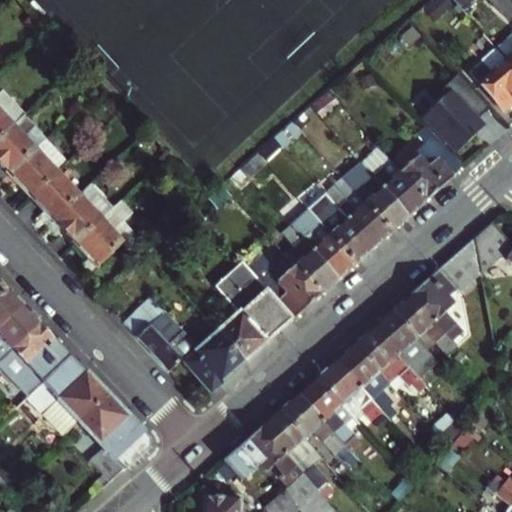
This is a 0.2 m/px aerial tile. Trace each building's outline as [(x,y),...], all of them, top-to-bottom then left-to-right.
[(453,0),(462,9),(472,0),(453,0)] [(511,35),(497,49),(511,65),(511,35)] [(511,65),(497,49),(471,73),(504,110),(511,103),(511,65)] [(478,118),(489,107),(458,73),(446,85),(451,90),(423,115),(456,151),(476,134),(473,131),(482,123),(478,118)] [(0,137),(13,125),(22,116),(25,114),(2,90),(0,91),(0,137)] [(335,106),(327,97),(315,108),(324,117),(335,106)] [(44,140),(22,116),(13,125),(35,148),(44,140)] [(473,131),(476,134),(485,125),(482,123),(473,131)] [(0,178),(2,180),(35,148),(13,125),(0,137),(0,164),(0,165),(0,164),(0,178)] [(390,161),(425,201),(454,176),(452,174),(463,164),(431,128),(421,138),(429,147),(408,166),(398,155),(390,161)] [(67,164),(44,140),(35,148),(2,180),(11,190),(18,184),(31,198),(58,172),(67,164)] [(362,165),(408,217),(425,201),(390,161),(379,149),(362,165)] [(408,217),(362,165),(353,173),(363,184),(354,191),(391,232),(408,217)] [(46,227),(80,195),(58,172),(31,198),(44,212),(38,218),(46,227)] [(330,199),(373,247),(384,238),(391,232),(354,191),(343,201),(336,194),(330,199)] [(102,218),(80,195),(46,227),(55,236),(62,230),(75,244),(102,218)] [(373,247),(330,199),(328,196),(318,205),(327,215),(319,222),(355,263),(373,247)] [(111,210),(102,218),(75,244),(88,258),(81,264),(90,273),(96,267),(97,268),(133,234),(111,210)] [(299,218),(290,225),(338,279),(355,263),(319,222),(310,230),(299,218)] [(511,243),(493,221),(473,238),(480,273),(511,244),(511,243)] [(304,258),(294,266),(320,295),(338,279),(290,225),(282,233),(292,245),(304,258)] [(172,231),(163,238),(173,249),(182,241),(172,231)] [(446,332),(453,340),(462,331),(446,311),(455,304),(448,295),(458,286),(461,289),(480,273),(473,238),(411,293),(446,332)] [(292,245),(283,253),(294,266),(304,258),(292,245)] [(246,266),(257,280),(264,273),(252,261),(246,266)] [(238,314),(218,333),(244,362),(292,319),(277,302),(257,280),(246,266),(242,262),(214,287),(238,314)] [(287,293),(277,302),(292,319),(320,295),(294,266),(277,282),(287,293)] [(7,290),(0,296),(0,329),(24,308),(7,290)] [(446,332),(411,293),(392,310),(417,338),(426,330),(436,341),(446,332)] [(151,297),(123,323),(153,355),(168,371),(181,359),(211,391),(244,362),(218,333),(206,343),(197,332),(189,340),(151,297)] [(203,303),(197,309),(209,322),(216,316),(203,303)] [(197,309),(193,304),(181,315),(197,332),(205,325),(208,329),(212,326),(209,322),(197,309)] [(0,360),(40,324),(24,308),(0,329),(0,360)] [(392,310),(373,327),(415,373),(421,368),(414,361),(419,356),(408,345),(417,338),(392,310)] [(40,324),(0,360),(0,366),(28,396),(71,357),(40,324)] [(415,373),(373,327),(355,343),(380,370),(390,382),(403,371),(421,391),(426,386),(415,373)] [(380,370),(355,343),(336,360),(378,407),(390,420),(399,413),(387,399),(385,401),(378,394),(382,390),(372,378),(380,370)] [(27,398),(63,437),(79,423),(108,396),(71,357),(28,396),(27,398)] [(378,407),(336,360),(317,377),(342,404),(350,396),(361,408),(365,404),(372,412),(378,407)] [(342,404),(317,377),(298,394),(340,441),(346,447),(356,438),(340,421),(349,412),(342,404)] [(340,441),(298,394),(280,410),(304,437),(313,430),(323,441),(328,437),(335,445),(340,441)] [(108,396),(79,423),(103,448),(92,460),(111,481),(148,448),(148,439),(108,396)] [(304,437),(280,410),(261,426),(303,474),(312,484),(317,490),(328,481),(314,464),(309,468),(302,459),(307,456),(296,444),(304,437)] [(240,480),(259,463),(264,468),(273,461),(283,473),(279,477),(287,487),(293,483),(303,474),(261,426),(223,460),(240,480)] [(297,511),(301,509),(304,511),(336,511),(317,490),(312,484),(303,474),(293,483),(287,487),(264,508),(265,509),(267,511),(297,511)] [(511,511),(511,492),(502,485),(493,477),(486,486),(510,504),(503,511),(511,511)] [(511,478),(509,477),(502,485),(511,492),(511,478)] [(205,495),(203,511),(239,511),(240,498),(205,495)]
